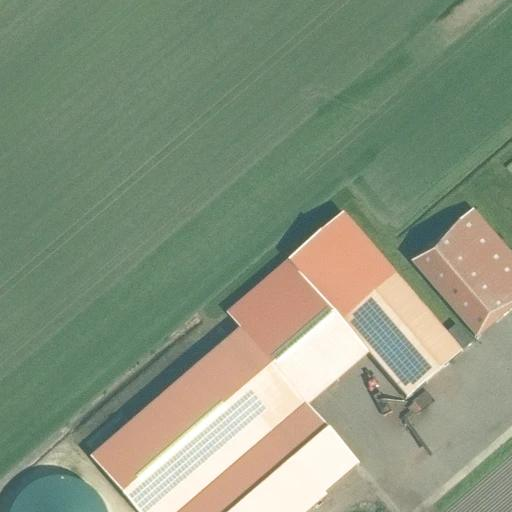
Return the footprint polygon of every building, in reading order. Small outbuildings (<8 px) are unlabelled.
[(511,258),(473,213),(412,265),(477,342),(511,311),(511,258)] [(306,407),(367,356),(339,323),(394,276),(343,216),(228,316),(241,332),(306,407)] [(462,354),(395,275),(394,276),(339,323),(367,356),(406,402),(462,354)] [(241,332),(91,460),(135,511),(184,511),(306,407),(241,332)] [(306,407),(184,511),(306,511),(358,467),(306,407)]
